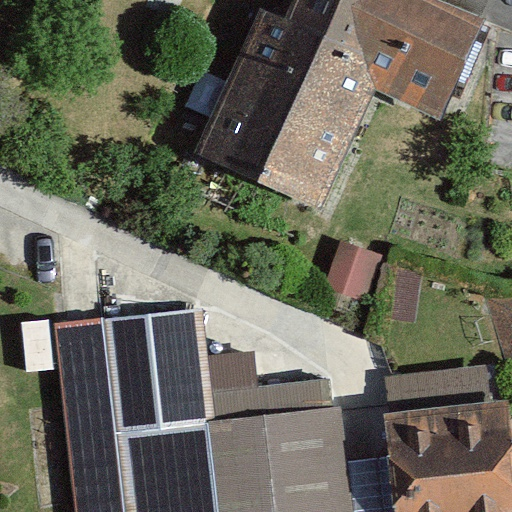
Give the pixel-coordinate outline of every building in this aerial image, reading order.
[(491,0),(305,0),(282,55),(259,45),(207,170),(312,214),(358,106),(434,137),(491,0)] [(375,269),(342,259),(328,302),(360,312),(375,269)] [(511,314),(489,320),(511,410),(511,314)] [(188,323),(52,337),(70,511),(370,511),(367,482),(331,486),(321,398),(197,411),(188,323)] [(506,511),(495,421),(371,436),(380,511),(506,511)]
